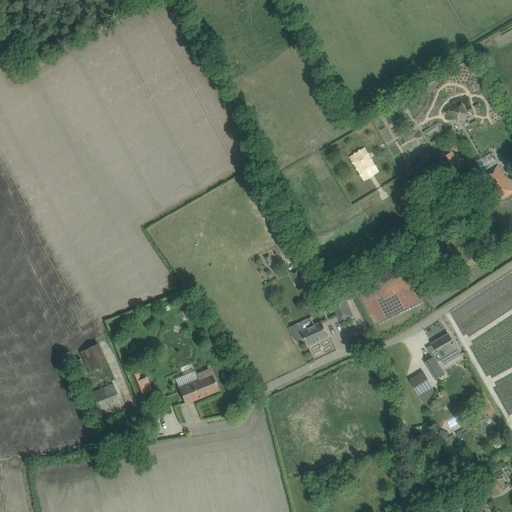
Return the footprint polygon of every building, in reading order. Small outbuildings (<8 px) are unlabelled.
[(461,104),(450,111),(457,122),(468,115),(461,104)] [(453,151),(445,156),(454,171),(462,166),(453,151)] [(511,188),(497,165),(483,173),(499,201),(511,192),(511,188)] [(296,286),(305,282),(299,268),(290,273),(296,286)] [(436,305),(453,294),(446,284),(429,295),(436,305)] [(343,296),(335,300),(339,310),(336,312),(341,322),(353,316),(343,296)] [(190,310),(185,313),(188,319),(193,316),(190,310)] [(322,322),(301,332),(298,325),(290,328),(296,341),(303,337),(308,346),(329,337),(322,322)] [(439,355),(425,363),(436,380),(444,375),(436,362),(441,359),(445,365),(461,355),(448,334),(432,344),(439,355)] [(79,352),(89,372),(106,364),(97,343),(79,352)] [(81,358),(75,361),(82,376),(88,374),(81,358)] [(136,369),(128,372),(141,404),(149,401),(146,393),(152,390),(147,377),(140,380),(136,369)] [(178,388),(185,404),(218,391),(212,375),(211,375),(209,369),(196,375),(198,380),(178,388)] [(433,388),(423,371),(409,380),(419,397),(433,388)] [(112,383),(91,392),(102,417),(122,408),(112,383)] [(444,440),(447,432),(441,430),(438,438),(444,440)] [(428,433),(416,437),(418,442),(430,439),(428,433)] [(505,487),(499,477),(489,483),(495,493),(505,487)] [(455,509),(462,504),(457,497),(450,502),(455,509)]
